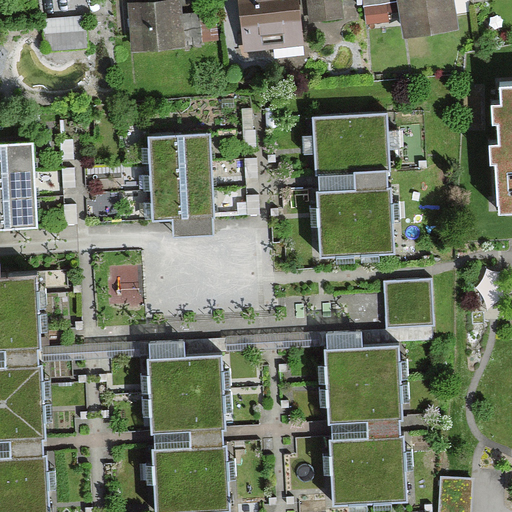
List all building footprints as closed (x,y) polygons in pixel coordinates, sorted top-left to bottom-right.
[(304,0),(244,0),(249,56),(309,51),(304,0)] [(342,0),(310,0),(313,25),(345,22),(342,0)] [(396,0),(365,0),(367,12),(398,8),(396,0)] [(461,0),(406,0),(414,40),(467,30),(461,0)] [(186,2),(149,5),(153,53),(218,47),(215,14),(188,17),(186,2)] [(87,20),(47,23),(50,55),(89,52),(87,20)] [(511,79),(501,80),(502,97),(491,97),(492,117),(497,117),(498,136),(488,137),(489,157),(495,157),(498,207),(511,206),(511,79)] [(397,117),(323,119),(325,178),(330,178),(331,193),(328,194),(330,259),(405,257),(403,190),(399,190),(397,117)] [(221,235),(216,137),(158,140),(162,222),(183,221),(183,237),(221,235)] [(40,144),(0,145),(0,231),(45,229),(40,144)] [(50,277),(13,279),(12,264),(0,264),(0,353),(13,353),(14,370),(0,370),(0,444),(20,444),(20,459),(0,460),(0,511),(60,511),(58,456),(54,457),(53,440),(57,440),(54,367),(50,367),(49,351),(53,350),(50,277)] [(439,284),(390,286),(391,330),(440,329),(439,284)] [(411,347),(374,349),(374,333),(336,335),(340,424),(375,423),(375,439),(341,441),(344,510),(418,507),(415,437),(411,437),(410,420),(414,420),(411,347)] [(233,356),(196,357),(195,342),(158,344),(162,433),(197,431),(197,448),(163,450),(165,511),(240,511),(237,446),(233,446),(232,429),(236,429),(233,356)]
